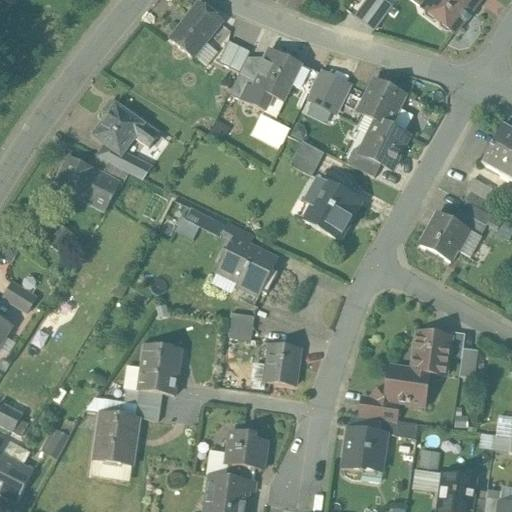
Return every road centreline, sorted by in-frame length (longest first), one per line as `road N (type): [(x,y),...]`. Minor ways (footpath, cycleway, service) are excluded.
road 1 (residential): [(231,0),(478,80)]
road 2 (residential): [(376,269),(295,490)]
road 3 (residential): [(136,0),(53,102),(0,186)]
road 4 (residential): [(478,80),(376,269)]
road 5 (residential): [(511,340),(376,269)]
